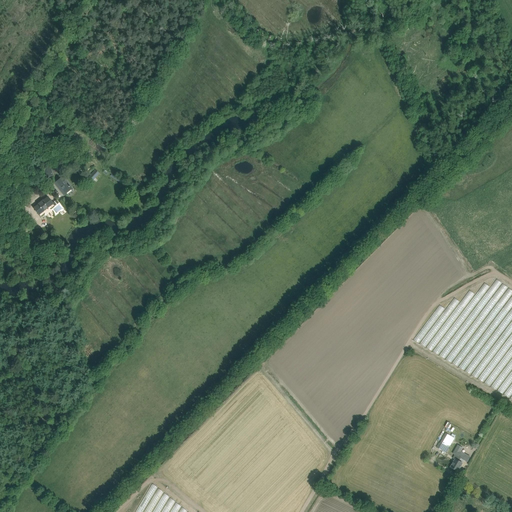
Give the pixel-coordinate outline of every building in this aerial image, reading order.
[(52,175),(50,167),(43,169),(44,177),(52,175)] [(55,183),(64,195),(71,189),(62,177),(55,183)] [(34,208),(39,214),(52,204),(51,201),(48,197),(43,201),(43,200),(42,200),(38,204),(38,205),(34,208)] [(454,438),(446,433),(437,447),(446,452),(454,438)] [(462,463),(457,460),(459,457),(467,461),(470,456),(461,451),(463,448),(457,445),(453,453),(455,455),(453,458),(455,459),(451,467),(458,471),(462,463)]
